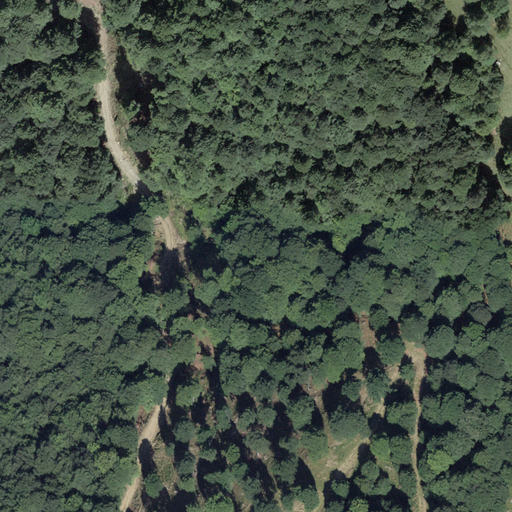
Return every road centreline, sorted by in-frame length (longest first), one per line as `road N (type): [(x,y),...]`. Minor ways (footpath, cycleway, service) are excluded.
road 1 (track): [(53,0),(102,36),(100,80),(116,154),(165,217),(172,245),(157,276),(169,383),(121,511)]
road 2 (track): [(310,511),(371,435),(405,352),(417,349),(428,360),(416,458),(423,511)]
